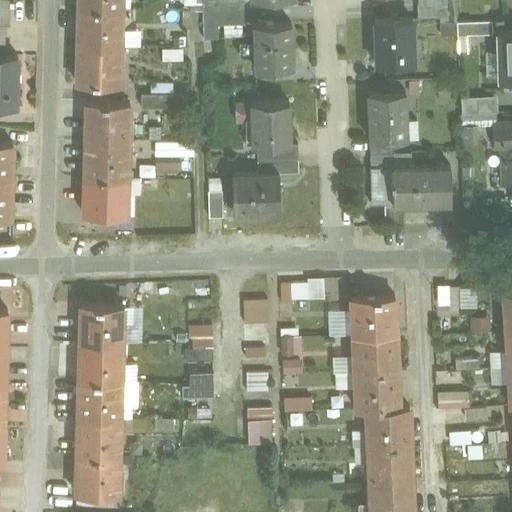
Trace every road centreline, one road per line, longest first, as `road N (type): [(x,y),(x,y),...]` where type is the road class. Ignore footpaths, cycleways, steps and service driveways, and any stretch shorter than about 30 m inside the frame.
road 1 (residential): [(45,262),(339,251)]
road 2 (residential): [(45,262),(47,0)]
road 3 (residential): [(339,251),(330,0)]
road 4 (residential): [(36,511),(45,262)]
road 5 (residential): [(419,253),(432,490)]
